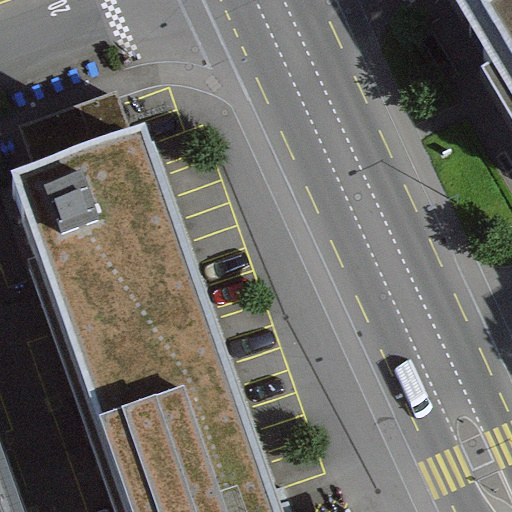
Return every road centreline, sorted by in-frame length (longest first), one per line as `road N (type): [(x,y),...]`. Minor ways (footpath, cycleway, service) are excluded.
road 1 (primary): [(269,0),(422,339)]
road 2 (primary): [(422,339),(447,473),(466,511)]
road 3 (residential): [(50,511),(0,370)]
road 4 (residential): [(0,55),(132,0)]
road 5 (primary): [(511,443),(422,339)]
